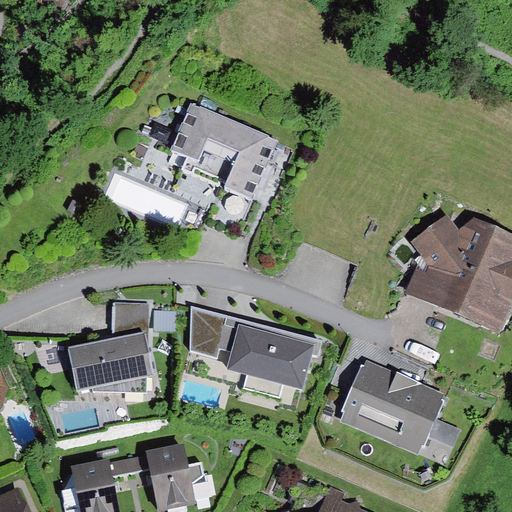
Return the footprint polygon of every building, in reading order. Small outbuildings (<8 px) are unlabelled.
[(294,148),(192,104),(172,152),(187,159),(182,171),(219,187),(222,181),(228,184),(226,190),(268,208),(294,148)] [(458,232),(446,217),(411,243),(429,267),(427,274),(416,269),(405,295),(500,334),(511,304),(511,235),(475,219),(458,232)] [(116,304),(115,340),(113,340),(69,349),(77,392),(93,389),(93,393),(147,394),(147,378),(154,377),(148,347),(150,304),(116,304)] [(323,342),(192,308),(189,351),(219,359),(220,349),(232,353),(228,371),(247,377),(244,389),(280,398),(283,385),(303,390),(312,356),(319,358),(323,342)] [(176,312),(154,311),(154,332),(175,333),(176,312)] [(444,394),(367,363),(365,368),(361,365),(342,412),(344,414),(340,422),(419,455),(426,437),(434,419),(444,394)] [(462,431),(434,419),(426,437),(454,449),(462,431)] [(184,445),(147,453),(147,457),(127,461),(130,474),(150,470),(157,511),(168,511),(196,507),(192,486),(205,474),(203,463),(188,465),(184,445)] [(108,462),(72,468),(76,490),(62,492),(65,511),(119,511),(113,477),(130,474),(127,461),(108,464),(108,462)] [(343,494),(331,488),(320,511),(366,511),(360,509),(358,502),(349,505),(340,501),(343,494)] [(29,511),(19,489),(0,497),(0,511),(29,511)]
